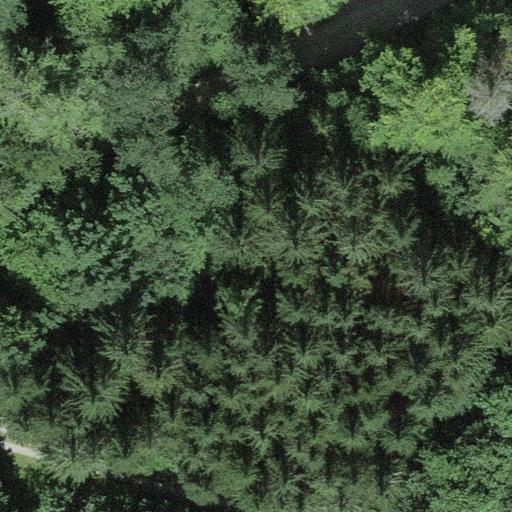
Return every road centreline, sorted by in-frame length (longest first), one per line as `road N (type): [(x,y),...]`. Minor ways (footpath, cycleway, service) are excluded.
road 1 (track): [(0,168),(391,0)]
road 2 (track): [(0,442),(270,511)]
